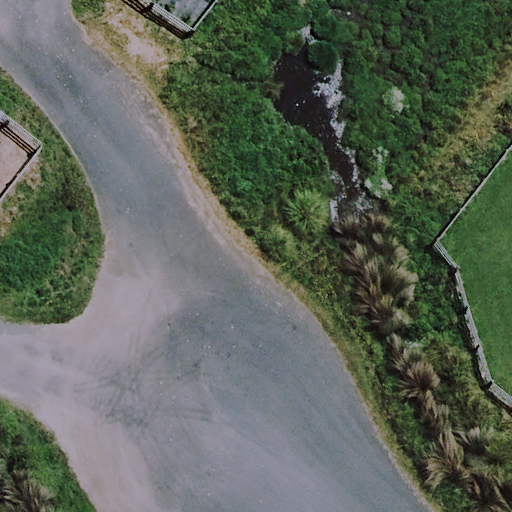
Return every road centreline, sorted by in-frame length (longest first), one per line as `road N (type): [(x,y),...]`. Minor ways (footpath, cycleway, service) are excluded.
road 1 (residential): [(214,421),(312,110),(394,0)]
road 2 (residential): [(0,26),(77,87),(214,421)]
road 3 (residential): [(329,511),(214,421)]
